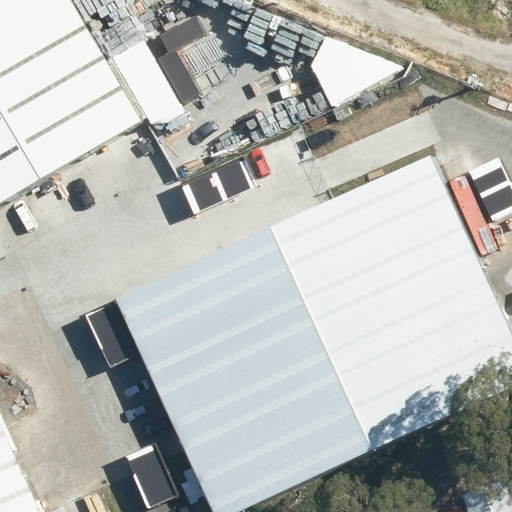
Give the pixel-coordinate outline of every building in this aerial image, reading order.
[(69,0),(0,0),(0,208),(142,125),(69,0)] [(170,462),(175,472),(168,474),(175,488),(178,486),(181,492),(193,486),(205,511),(209,511),(511,374),(511,352),(419,147),(105,290),(181,458),(170,462)] [(0,511),(32,511),(0,440),(0,511)] [(511,511),(511,461),(475,477),(490,511),(511,511)] [(487,511),(472,478),(408,507),(409,511),(487,511)]
